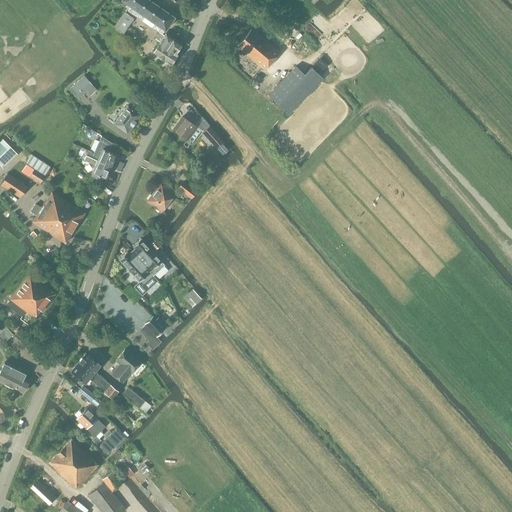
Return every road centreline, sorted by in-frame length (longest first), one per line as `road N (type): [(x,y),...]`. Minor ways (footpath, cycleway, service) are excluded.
road 1 (tertiary): [(0,498),(126,187),(218,0)]
road 2 (track): [(224,186),(256,155),(197,86),(180,78)]
